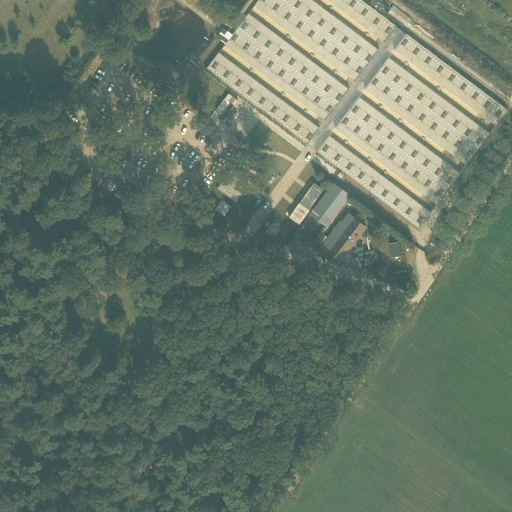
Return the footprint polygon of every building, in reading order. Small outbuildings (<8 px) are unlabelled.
[(279,0),(257,0),(253,5),(354,81),(366,65),(279,0)] [(312,0),(279,0),(366,65),(378,49),(312,0)] [(362,0),(329,0),(384,42),(397,26),(362,0)] [(247,13),(235,29),(336,105),(348,89),(247,13)] [(235,29),(223,45),(324,121),(336,105),(235,29)] [(406,33),(394,49),(495,125),(507,109),(406,33)] [(503,58),(508,50),(487,38),(482,45),(503,58)] [(217,53),(205,69),(306,145),(318,129),(217,53)] [(388,57),(376,72),(477,149),(489,133),(388,57)] [(376,72),(364,88),(465,165),(477,149),(376,72)] [(238,100),(228,93),(225,97),(234,105),(238,100)] [(358,96),(346,112),(447,189),(459,173),(358,96)] [(346,112),(333,128),(435,205),(447,189),(346,112)] [(327,136),(315,152),(417,229),(429,213),(327,136)] [(269,173),(302,198),(318,177),(284,152),(269,173)] [(229,171),(217,188),(236,201),(248,185),(229,171)] [(332,182),(319,200),(337,213),(350,195),(332,182)] [(299,202),(289,217),(300,225),(311,210),(299,202)] [(327,237),(319,249),(338,263),(366,226),(353,216),(346,225),(340,220),(331,232),(337,237),(334,242),(327,237)] [(303,239),(302,243),(313,247),(314,243),(303,239)] [(401,255),(398,242),(389,243),(392,257),(401,255)] [(122,296),(124,309),(133,308),(131,294),(122,296)]
